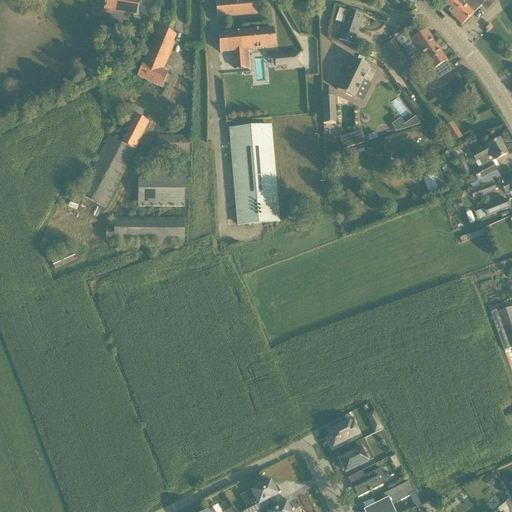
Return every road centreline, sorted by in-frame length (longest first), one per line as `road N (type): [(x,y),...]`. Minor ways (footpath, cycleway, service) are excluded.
road 1 (residential): [(337,511),(300,447),(167,511)]
road 2 (residential): [(511,116),(426,7)]
